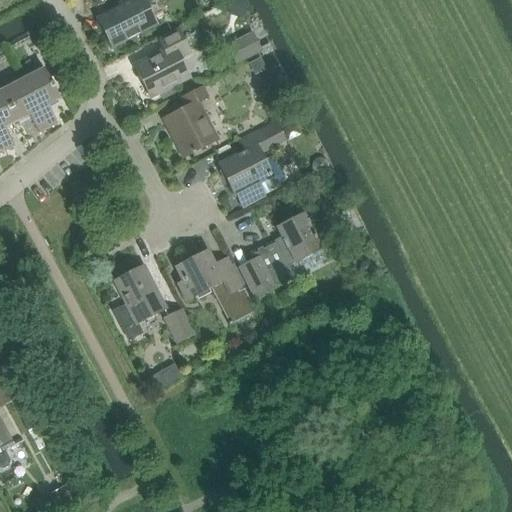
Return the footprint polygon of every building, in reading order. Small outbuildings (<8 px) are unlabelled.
[(119,0),(122,5),(96,18),(111,48),(154,26),(143,5),(151,1),(150,0),(119,0)] [(163,51),(133,67),(149,97),(187,78),(178,59),(188,53),(176,30),(157,40),(163,51)] [(256,33),(229,46),(238,65),(266,52),(256,33)] [(262,63),(249,69),(255,81),(268,76),(262,63)] [(42,71),(20,82),(45,129),(54,124),(45,106),(58,100),(42,71)] [(20,82),(0,92),(0,95),(15,123),(27,116),(36,133),(45,129),(20,82)] [(174,133),(169,136),(181,159),(215,141),(206,124),(209,122),(198,102),(206,98),(201,89),(181,99),(185,108),(166,118),(174,133)] [(0,95),(0,146),(3,151),(11,146),(2,129),(15,123),(0,95)] [(244,152),(218,166),(234,196),(236,195),(242,207),(262,196),(262,195),(276,188),(277,186),(279,184),(280,182),(280,180),(280,178),(280,176),(280,175),(279,172),(270,155),(261,160),(258,154),(282,141),(273,124),(239,142),(244,152)] [(249,257),(251,262),(238,269),(253,299),(292,279),(286,268),(321,250),(303,215),(275,229),(281,240),(249,257)] [(196,258),(176,268),(183,283),(178,285),(186,302),(195,297),(208,290),(210,289),(216,301),(223,297),(236,322),(252,313),(225,261),(214,267),(207,254),(196,259),(196,258)] [(125,307),(113,313),(127,342),(141,335),(136,325),(165,310),(143,267),(113,283),(125,307)] [(162,321),(175,345),(193,335),(180,311),(162,321)] [(0,469),(1,470),(6,467),(8,461),(3,452),(13,446),(0,421),(0,469)]
